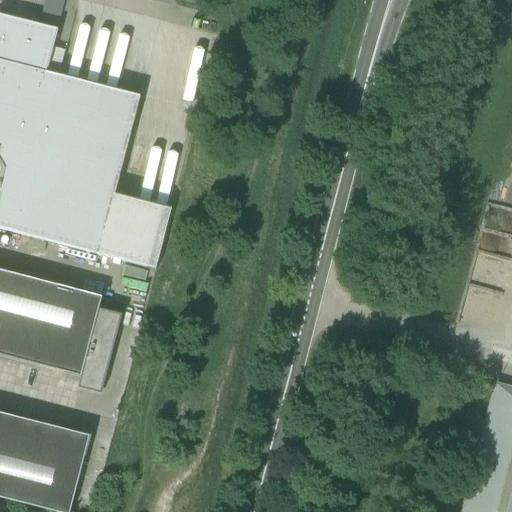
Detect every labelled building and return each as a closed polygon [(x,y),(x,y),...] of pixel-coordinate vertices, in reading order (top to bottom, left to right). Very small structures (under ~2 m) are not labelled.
[(60,27),(65,0),(47,0),(43,24),(60,27)] [(0,17),(0,231),(156,272),(172,211),(115,197),(140,99),(58,78),(60,72),(48,68),(57,32),(0,17)] [(0,357),(81,379),(98,311),(102,300),(0,273),(0,357)] [(122,318),(98,311),(81,379),(78,391),(101,397),(122,318)] [(511,511),(511,389),(494,385),(461,511),(511,511)] [(70,511),(90,437),(0,414),(0,499),(48,511),(70,511)]
